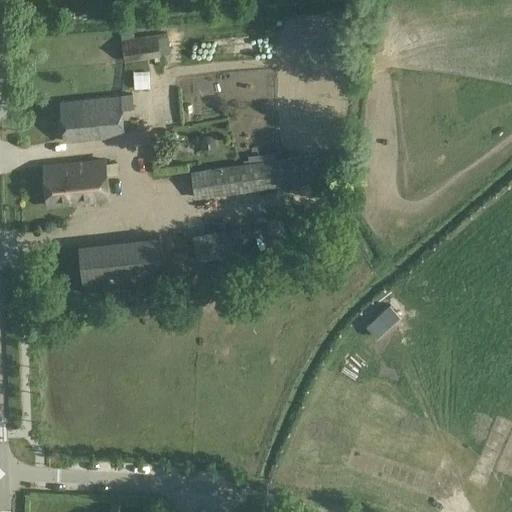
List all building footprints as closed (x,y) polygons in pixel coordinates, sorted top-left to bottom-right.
[(142,37),(122,40),(126,62),(146,59),(142,37)] [(256,50),(239,55),(242,69),(260,64),(256,50)] [(120,94),(122,114),(135,113),(133,93),(120,94)] [(122,114),(120,94),(59,101),(63,143),(124,137),(122,114)] [(202,135),(199,139),(200,151),(206,155),(211,154),(215,149),(214,139),(208,135),(202,135)] [(314,153),(190,170),(194,198),(318,181),(314,153)] [(104,157),(43,163),(47,205),(108,199),(104,157)]
